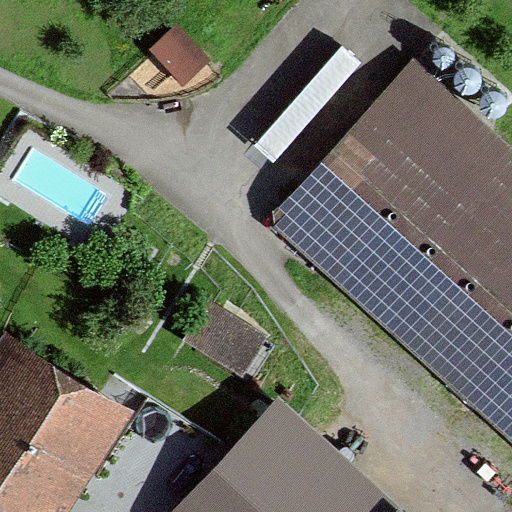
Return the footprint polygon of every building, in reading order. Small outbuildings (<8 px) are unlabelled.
[(185,23),(157,49),(192,87),(220,60),(185,23)] [(511,152),(416,66),(272,223),(511,440),(511,152)] [(5,188),(90,234),(116,185),(31,140),(5,188)] [(266,345),(203,307),(184,340),(247,378),(266,345)] [(126,414),(0,340),(0,511),(102,511),(77,497),(126,414)] [(384,511),(239,410),(167,511),(384,511)]
